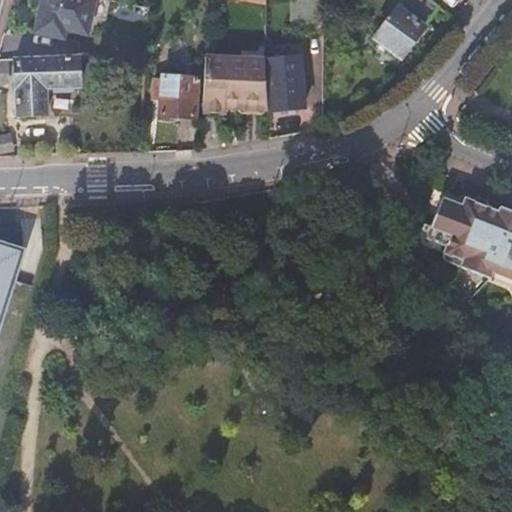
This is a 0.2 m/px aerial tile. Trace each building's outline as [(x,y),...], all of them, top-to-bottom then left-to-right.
[(40,0),(33,34),(62,41),(64,32),(79,35),(83,18),(90,20),(98,21),(102,0),(40,0)] [(290,0),(290,24),(322,23),(322,0),(290,0)] [(397,56),(437,6),(429,0),(399,0),(395,6),(388,0),(377,0),(365,15),(378,26),(371,36),(397,56)] [(83,18),(79,35),(86,37),(90,20),(83,18)] [(242,52),(241,59),(263,60),(263,53),(242,52)] [(76,57),(13,60),(15,116),(44,115),(44,88),(77,87),(76,57)] [(204,57),(201,113),(225,114),(226,109),(236,109),(261,110),(263,82),(262,77),(263,60),(241,59),(204,57)] [(297,58),(265,60),(269,111),(302,108),(297,58)] [(154,80),(154,95),(160,95),(159,115),(194,117),(196,78),(162,76),(161,80),(154,80)] [(428,227),(423,241),(445,251),(442,259),(459,267),(488,278),(489,278),(492,272),(511,280),(511,281),(511,211),(498,207),(496,211),(485,206),(478,204),(472,201),(463,198),(461,205),(440,197),(428,227)] [(473,198),(472,201),(478,204),(485,206),(486,202),(484,200),(476,197),(473,198)] [(0,319),(21,252),(0,245),(0,319)] [(511,298),(511,297),(511,281),(511,280),(492,272),(489,278),(488,278),(487,281),(507,289),(511,298)] [(206,288),(168,287),(168,303),(206,303),(206,288)]
